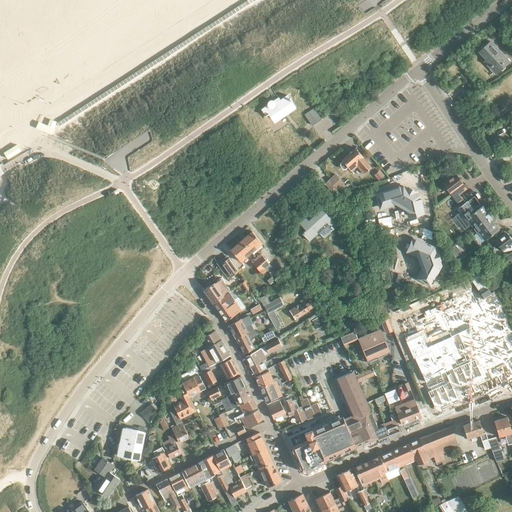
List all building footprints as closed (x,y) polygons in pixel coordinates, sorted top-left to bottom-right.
[(498,72),(509,62),(490,42),(479,52),(486,59),(483,62),(490,68),(492,66),(498,72)] [(288,113),(295,108),(287,95),(273,105),(271,102),(261,109),(266,116),(268,114),(272,119),(283,112),(282,111),(285,109),(288,113)] [(312,125),(320,119),(312,108),(304,114),(312,125)] [(340,163),(340,166),(342,169),(345,169),(347,167),(349,169),(354,164),(363,174),(370,168),(362,158),(362,157),(355,148),(341,160),(342,161),(340,163)] [(380,170),(374,175),(378,180),(379,181),(380,180),(384,176),(380,170)] [(335,174),(324,183),(333,193),(335,190),(336,191),(338,191),(336,189),(343,183),(335,174)] [(455,175),(443,184),(453,197),(466,188),(455,175)] [(403,184),(375,192),(381,210),(397,206),(405,210),(410,223),(430,215),(422,193),(403,184)] [(463,215),(459,218),(467,228),(471,225),(473,228),(491,215),(487,209),(485,211),(482,206),(474,211),(469,203),(459,210),(463,215)] [(305,218),(299,223),(305,230),(301,233),(308,241),(318,233),(323,238),(336,226),(325,213),(323,215),(319,211),(308,221),(305,218)] [(491,215),(473,228),(476,232),(478,231),(485,240),(498,230),(492,223),(495,220),(491,215)] [(251,232),(241,241),(251,253),(261,244),(251,232)] [(414,233),(405,250),(420,257),(424,266),(419,278),(439,286),(447,264),(440,245),(414,233)] [(511,241),(506,233),(495,241),(502,251),(505,249),(506,251),(511,249),(511,241)] [(241,241),(230,250),(240,262),(251,253),(241,241)] [(258,256),(256,258),(267,271),(271,267),(262,256),(259,258),(258,256)] [(229,258),(220,264),(226,273),(224,275),(227,279),(239,271),(232,261),(229,258)] [(256,262),(253,264),(262,275),(267,271),(256,258),(254,260),(256,262)] [(280,274),(274,280),(276,282),(278,285),(279,283),(282,286),(288,280),(284,275),(282,277),(280,274)] [(205,290),(204,290),(213,303),(223,296),(223,295),(228,292),(230,291),(228,287),(226,287),(223,283),(223,281),(221,278),(219,278),(216,280),(216,282),(214,283),(209,286),(208,286),(205,288),(205,289),(205,290)] [(274,286),(268,289),(271,294),(277,291),(274,286)] [(223,296),(213,303),(218,311),(234,300),(229,292),(230,291),(228,292),(223,295),(223,296)] [(266,295),(260,298),(264,306),(266,310),(275,328),(276,330),(283,326),(274,311),(283,306),(279,298),(270,303),(266,295)] [(297,305),(289,311),(295,319),(314,306),(307,296),(300,301),(303,305),(300,307),(298,307),(297,305)] [(415,339),(406,343),(414,361),(416,360),(429,391),(431,390),(432,392),(428,394),(436,410),(458,401),(452,387),(458,384),(460,388),(482,378),(479,371),(511,356),(511,345),(505,329),(509,327),(508,316),(500,296),(487,303),(484,305),(480,297),(459,307),(460,308),(442,317),(452,337),(431,347),(429,343),(426,345),(422,336),(415,339)] [(234,300),(218,311),(226,321),(245,307),(237,297),(234,300)] [(259,304),(250,309),(253,314),(261,309),(259,304)] [(240,319),(229,325),(244,354),(254,348),(248,337),(256,333),(251,324),(252,323),(248,315),(241,319),(240,319)] [(386,315),(379,318),(385,333),(392,330),(386,315)] [(353,318),(341,323),(343,329),(355,325),(353,318)] [(353,329),(339,335),(343,345),(357,339),(353,329)] [(208,348),(201,351),(207,362),(209,366),(215,363),(230,355),(221,340),(216,330),(202,338),(208,348)] [(379,331),(360,339),(368,358),(387,350),(379,331)] [(264,346),(245,356),(254,374),(266,368),(263,361),(266,359),(264,355),(282,346),(278,339),(264,346)] [(227,379),(239,372),(231,358),(219,364),(227,379)] [(283,360),(278,363),(287,381),(292,378),(283,360)] [(186,368),(188,372),(179,377),(180,379),(181,380),(189,397),(201,391),(205,389),(198,374),(198,375),(196,371),(198,369),(195,364),(186,368)] [(209,385),(216,381),(208,367),(201,370),(209,385)] [(372,369),(355,376),(357,382),(375,375),(372,369)] [(271,370),(255,377),(260,388),(276,381),(271,370)] [(291,436),(288,437),(292,446),(291,447),(302,471),(325,461),(326,461),(325,459),(355,447),(355,448),(359,446),(376,439),(366,414),(370,413),(357,382),(355,376),(353,372),(337,379),(352,415),(347,417),(344,418),(340,418),(320,427),(318,424),(310,428),(291,436)] [(241,378),(228,384),(230,389),(227,390),(229,395),(245,387),(241,378)] [(169,396),(174,407),(180,419),(195,411),(189,398),(189,397),(181,380),(180,379),(177,381),(181,391),(179,392),(183,401),(178,403),(174,394),(169,396)] [(276,381),(260,388),(265,401),(267,402),(282,396),(276,381)] [(407,382),(402,384),(405,392),(411,389),(407,382)] [(211,399),(220,394),(217,387),(207,392),(211,399)] [(229,395),(226,397),(231,408),(238,405),(239,404),(251,398),(245,387),(229,395)] [(295,408),(287,412),(289,416),(294,414),(296,417),(299,423),(315,416),(307,397),(303,399),(301,395),(298,396),(300,401),(302,406),(300,406),(295,409),(295,408)] [(279,399),(267,405),(273,418),(285,413),(285,412),(287,411),(287,412),(295,408),(290,398),(289,398),(288,396),(281,399),(279,399)] [(235,421),(241,418),(258,409),(252,398),(251,398),(239,404),(243,413),(234,418),(235,421)] [(414,399),(394,407),(401,425),(421,417),(414,399)] [(145,419),(155,410),(151,405),(140,413),(145,419)] [(175,421),(177,425),(171,428),(179,443),(189,437),(180,419),(174,407),(169,410),(175,421)] [(263,419),(258,409),(241,418),(246,428),(263,419)] [(223,412),(218,415),(219,416),(214,419),(219,429),(224,426),(229,424),(223,412)] [(370,413),(366,414),(376,439),(378,445),(380,444),(390,440),(383,424),(377,426),(371,412),(370,412),(370,413)] [(391,421),(383,424),(390,440),(401,436),(394,419),(392,414),(389,415),(391,421)] [(163,430),(168,428),(162,416),(160,418),(161,421),(159,421),(163,430)] [(508,444),(511,442),(511,434),(507,417),(494,421),(499,437),(505,435),(508,444)] [(479,420),(463,425),(467,439),(471,437),(472,441),(477,440),(475,436),(480,434),(482,441),(485,449),(491,448),(488,440),(487,439),(488,439),(485,432),(483,433),(479,420)] [(242,425),(235,429),(238,434),(246,431),(242,425)] [(445,460),(442,453),(459,447),(452,427),(420,439),(428,458),(434,456),(436,463),(445,460)] [(125,428),(122,442),(141,446),(144,432),(125,428)] [(252,454),(266,448),(259,432),(244,439),(246,445),(248,444),(252,454)] [(157,436),(155,433),(152,435),(151,434),(149,435),(147,442),(157,436)] [(170,459),(181,453),(171,434),(167,437),(168,439),(162,443),(170,459)] [(496,437),(488,440),(491,448),(496,462),(504,460),(501,449),(500,449),(496,437)] [(408,443),(415,460),(418,465),(429,461),(428,458),(420,439),(408,443)] [(141,446),(122,442),(120,456),(138,460),(141,446)] [(241,459),(234,443),(225,448),(229,457),(231,456),(234,462),(241,459)] [(415,460),(408,443),(391,451),(398,466),(398,467),(415,460)] [(170,466),(163,453),(165,452),(162,447),(154,451),(156,456),(151,458),(155,466),(153,466),(156,472),(158,471),(158,472),(170,466)] [(252,454),(249,455),(250,458),(252,460),(255,459),(259,468),(273,462),(266,448),(252,454)] [(223,450),(212,455),(225,480),(227,485),(233,482),(225,467),(231,464),(223,450)] [(380,456),(387,471),(398,466),(391,451),(380,456)] [(225,480),(212,455),(201,461),(209,478),(214,475),(214,473),(216,472),(218,476),(217,477),(224,490),(229,487),(227,485),(225,480)] [(387,472),(387,471),(380,456),(367,462),(354,467),(362,485),(379,478),(382,483),(389,480),(385,472),(387,472)] [(105,477),(109,472),(114,465),(103,458),(94,470),(105,477)] [(212,482),(209,483),(199,462),(182,471),(190,486),(197,483),(199,486),(201,485),(208,500),(215,496),(214,495),(217,494),(218,493),(212,482)] [(281,482),(273,462),(259,468),(259,469),(268,488),(281,482)] [(234,467),(238,473),(243,471),(240,464),(234,467)] [(400,470),(404,479),(409,477),(405,468),(400,470)] [(341,486),(344,491),(358,485),(350,469),(336,475),(341,486)] [(93,487),(97,490),(96,490),(107,497),(119,479),(109,472),(105,477),(99,486),(95,484),(93,487)] [(186,491),(189,490),(180,472),(169,478),(175,491),(184,486),(186,491)] [(239,477),(241,481),(245,488),(251,485),(245,474),(239,477)] [(174,507),(180,504),(167,479),(156,484),(164,499),(169,497),(174,507)] [(241,481),(229,487),(234,497),(246,491),(241,481)] [(341,502),(348,499),(344,491),(341,486),(335,489),(339,497),(333,500),(329,491),(315,498),(321,510),(335,503),(336,504),(341,501),(341,502)] [(158,511),(159,511),(148,489),(135,495),(143,510),(148,507),(150,511),(158,511)] [(364,504),(370,501),(364,489),(358,492),(364,504)] [(288,501),(293,511),(296,511),(308,506),(302,494),(288,501)] [(467,511),(458,496),(446,501),(452,511),(467,511)] [(184,511),(189,508),(184,498),(179,500),(184,511)] [(335,503),(321,510),(322,511),(339,511),(338,508),(343,505),(342,502),(348,499),(341,502),(341,501),(336,504),(335,503)] [(89,511),(85,507),(82,502),(74,507),(72,504),(70,505),(75,511),(89,511)]
